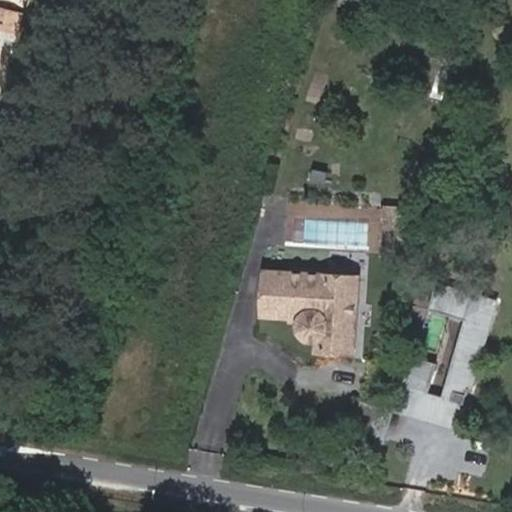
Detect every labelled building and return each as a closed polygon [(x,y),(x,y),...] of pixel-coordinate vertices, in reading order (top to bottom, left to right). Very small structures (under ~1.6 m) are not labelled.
[(0,6),(0,27),(19,32),(23,11),(0,6)] [(404,254),(418,208),(385,207),(383,253),(404,254)] [(305,337),(308,339),(312,340),(316,339),(320,338),(319,349),(356,352),(362,274),(271,267),(267,310),(296,312),(296,317),(301,317),(299,320),(299,324),(299,328),(300,331),(302,335),(305,337)] [(398,414),(456,431),(492,308),(434,291),(427,315),(464,325),(441,402),(427,398),(436,369),(413,362),(398,414)] [(358,410),(351,435),(379,444),(387,419),(358,410)]
